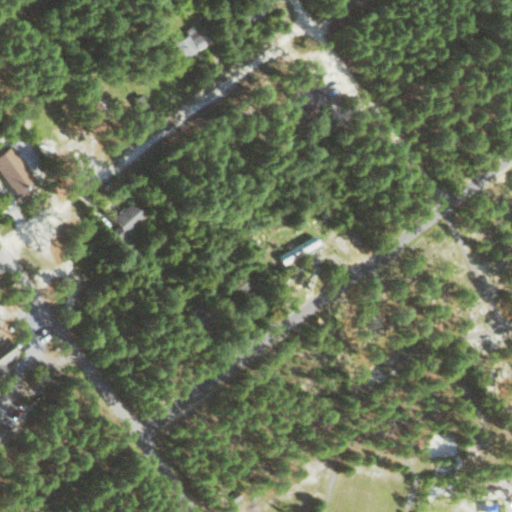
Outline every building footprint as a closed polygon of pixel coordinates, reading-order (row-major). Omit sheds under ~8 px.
[(184,29),(187,34),(174,42),(182,57),(206,44),(194,24),(184,29)] [(310,81),(290,92),(303,116),(323,105),(310,81)] [(132,100),(142,114),(151,108),(142,94),(132,100)] [(37,187),(12,145),(0,152),(0,171),(17,199),(37,187)] [(111,218),(117,226),(112,230),(117,237),(145,217),(133,201),(111,218)] [(319,246),(314,236),(277,253),(282,264),(319,246)] [(257,287),(249,277),(236,287),(244,297),(257,287)] [(189,313),(202,327),(212,318),(199,304),(189,313)]
